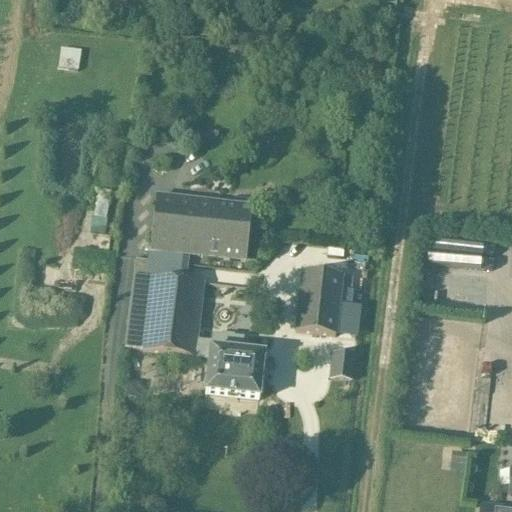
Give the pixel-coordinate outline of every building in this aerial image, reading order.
[(147,253),(146,263),(148,263),(188,267),(189,257),(246,263),(252,209),(155,199),(149,253),(147,253)] [(104,238),(106,221),(91,219),(88,236),(104,238)] [(135,261),(124,350),(141,351),(141,353),(193,360),(193,361),(208,363),(204,396),(258,402),(263,357),(211,352),(212,344),(197,342),(203,285),(187,283),(188,267),(148,263),(146,263),(135,261)] [(300,273),(293,335),(336,339),(343,277),(300,273)] [(352,280),(343,279),(342,287),(351,288),(352,280)] [(342,292),(340,308),(351,309),(352,293),(351,293),(342,292)] [(352,384),(354,357),(331,354),(328,381),(352,384)] [(465,461),(450,460),(449,472),(464,474),(465,461)]
